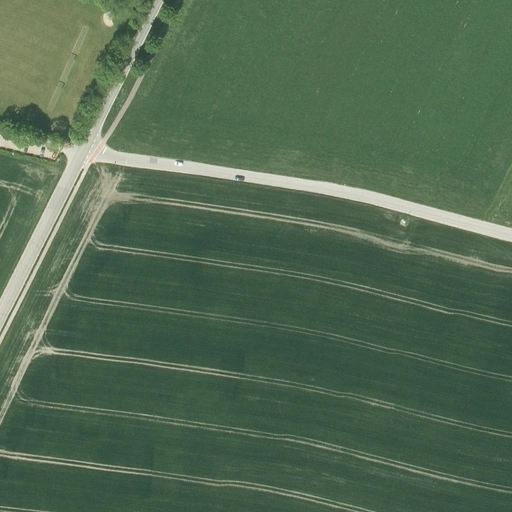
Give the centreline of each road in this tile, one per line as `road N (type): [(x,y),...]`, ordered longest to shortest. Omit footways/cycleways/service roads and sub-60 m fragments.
road 1 (unclassified): [(511,218),(357,178),(81,132)]
road 2 (tertiary): [(81,132),(0,293)]
road 3 (tertiary): [(148,0),(81,132)]
